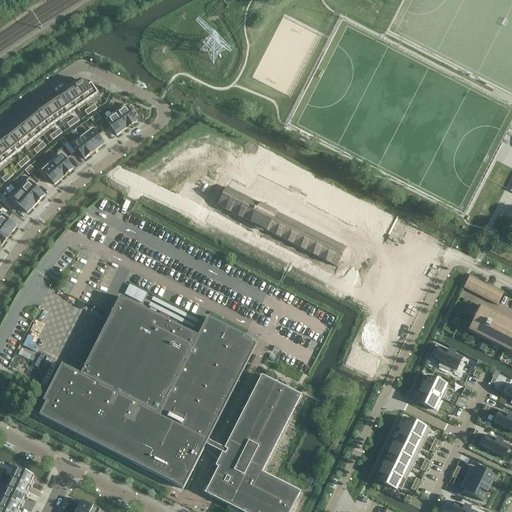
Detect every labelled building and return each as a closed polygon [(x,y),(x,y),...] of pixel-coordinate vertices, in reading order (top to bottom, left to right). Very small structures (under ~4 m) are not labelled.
[(85,82),(75,88),(87,105),(87,106),(88,106),(100,98),(91,85),(88,86),(85,82)] [(87,105),(75,88),(66,94),(77,109),(76,110),(78,112),(78,111),(87,105)] [(77,109),(66,94),(58,100),(68,115),(76,110),(77,109)] [(68,115),(58,100),(49,106),(59,122),(60,124),(69,117),(70,117),(68,115)] [(114,112),(116,115),(127,130),(137,123),(124,105),(114,112)] [(59,122),(49,106),(39,113),(50,128),(51,127),(59,122)] [(50,128),(39,113),(38,114),(31,120),(43,136),(52,129),(51,127),(50,128)] [(116,115),(107,121),(111,128),(117,136),(127,130),(116,115)] [(43,136),(31,120),(22,127),(35,143),(43,136)] [(35,143),(22,127),(13,134),(25,148),(24,148),(27,151),(36,144),(36,143),(35,143)] [(93,131),(84,138),(83,138),(94,153),(104,145),(98,137),(93,131)] [(25,148),(13,134),(5,140),(16,154),(24,148),(25,148)] [(83,138),(84,138),(82,136),(69,146),(74,153),(78,151),(85,160),(94,153),(83,138)] [(8,161),(16,154),(5,140),(0,144),(0,151),(8,161)] [(64,147),(72,156),(74,153),(67,144),(64,147)] [(11,164),(8,161),(0,151),(0,168),(2,171),(10,164),(11,164)] [(61,151),(50,161),(49,162),(64,178),(73,170),(65,161),(68,158),(61,151)] [(49,162),(50,161),(49,160),(49,161),(37,171),(43,179),(44,180),(47,177),(55,186),(64,178),(49,162)] [(30,178),(19,189),(19,190),(36,205),(44,197),(34,188),(37,185),(30,178)] [(19,190),(19,189),(18,188),(17,188),(6,200),(15,208),(18,205),(28,214),(36,205),(19,190)] [(260,231),(261,229),(337,268),(346,250),(344,249),(317,235),(227,189),(217,207),(256,226),(254,228),(257,230),(260,231)] [(102,199),(98,207),(98,208),(97,208),(97,209),(102,211),(107,201),(102,199)] [(106,213),(111,204),(107,201),(102,211),(106,213)] [(111,216),(116,206),(111,204),(106,213),(111,216)] [(115,218),(121,208),(116,206),(111,216),(115,218)] [(2,212),(0,215),(0,230),(9,238),(16,228),(7,221),(9,218),(2,212)] [(0,245),(2,247),(9,238),(0,230),(0,245)] [(503,294),(469,277),(463,289),(497,306),(503,294)] [(125,295),(143,302),(148,292),(130,284),(125,295)] [(39,417),(183,490),(203,450),(203,449),(205,445),(207,441),(208,442),(208,441),(256,346),(243,339),(244,337),(245,337),(208,318),(207,318),(208,319),(198,337),(120,298),(111,316),(110,318),(81,375),(62,366),(62,365),(50,389),(43,403),(43,402),(45,403),(46,404),(42,411),(39,417)] [(511,323),(481,307),(468,332),(484,340),(505,351),(511,354),(511,323)] [(441,348),(435,360),(440,363),(438,367),(449,373),(451,368),(456,371),(462,358),(441,348)] [(214,499),(239,511),(290,511),(301,493),(262,474),(301,396),(261,376),(224,450),(227,451),(225,455),(222,453),(215,467),(218,469),(208,488),(206,486),(204,489),(202,492),(204,493),(204,494),(214,499)] [(447,386),(427,377),(421,389),(441,399),(443,400),(448,389),(446,388),(447,386)] [(421,389),(416,401),(435,411),(441,399),(421,389)] [(494,424),(511,432),(511,418),(500,412),(494,424)] [(406,419),(401,431),(425,442),(430,432),(425,430),(426,429),(406,419)] [(420,452),(425,442),(401,431),(396,441),(420,452)] [(504,459),(509,446),(488,436),(487,439),(483,437),(479,445),(483,447),(482,448),(504,459)] [(208,442),(207,441),(205,445),(222,453),(225,455),(227,451),(224,450),(208,442)] [(396,441),(392,450),(416,462),(420,452),(396,441)] [(416,462),(392,450),(387,460),(411,471),(416,462)] [(387,460),(382,470),(406,481),(411,471),(387,460)] [(9,478),(12,479),(29,487),(32,488),(34,483),(32,482),(34,477),(15,467),(9,478)] [(465,478),(469,480),(489,489),(495,477),(475,467),(474,469),(470,467),(465,478)] [(401,491),(406,481),(382,470),(377,481),(397,490),(397,489),(401,491)] [(489,489),(469,480),(465,478),(460,488),(464,489),(463,492),(483,501),(489,489)] [(12,479),(7,488),(7,489),(25,497),(27,498),(29,493),(27,492),(29,487),(12,479)] [(7,489),(7,488),(3,486),(3,487),(0,492),(0,497),(20,507),(22,508),(25,503),(22,502),(25,497),(7,489)] [(20,507),(0,497),(0,509),(6,511),(18,511),(20,507)] [(77,511),(102,511),(83,502),(82,502),(77,511)] [(473,511),(456,503),(455,506),(450,504),(446,511),(473,511)]
